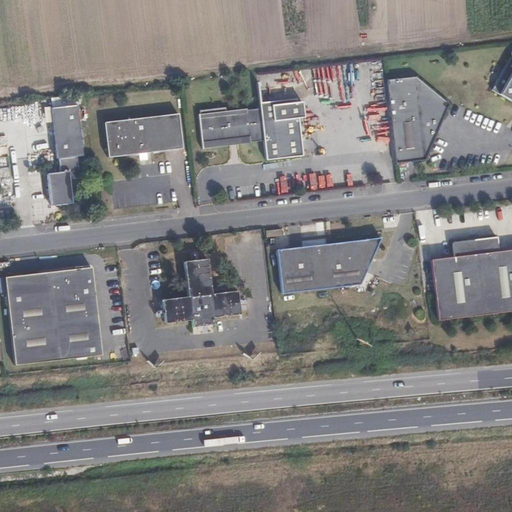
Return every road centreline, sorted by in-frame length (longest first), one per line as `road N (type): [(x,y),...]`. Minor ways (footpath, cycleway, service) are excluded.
road 1 (unclassified): [(0,245),(511,187)]
road 2 (trunk): [(0,459),(511,410)]
road 3 (trunk): [(511,378),(0,427)]
